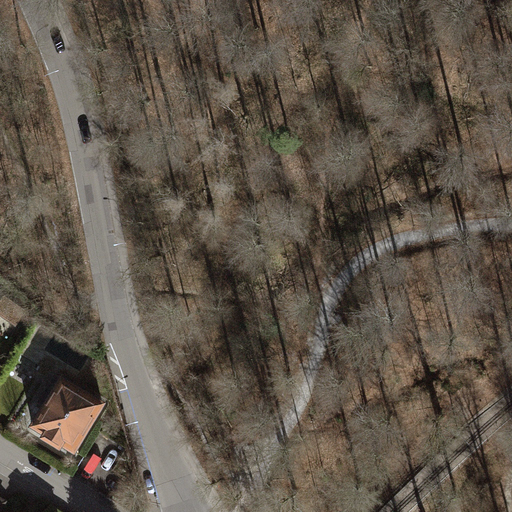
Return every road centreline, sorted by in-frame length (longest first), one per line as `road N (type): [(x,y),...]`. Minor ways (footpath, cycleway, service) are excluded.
road 1 (residential): [(31,0),(69,92),(120,335),(181,511)]
road 2 (track): [(257,483),(351,269),(384,245),(420,234),(511,225)]
road 3 (residential): [(107,511),(0,450)]
